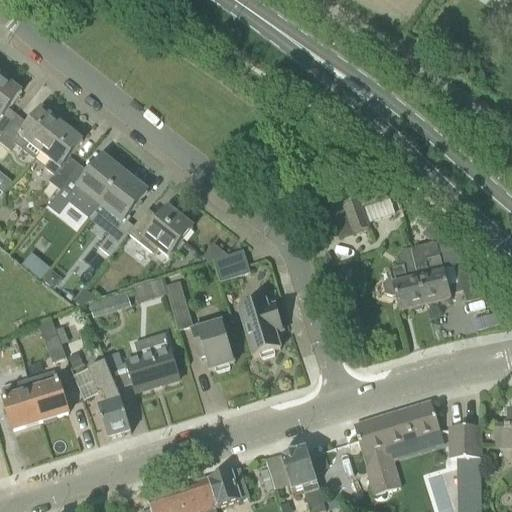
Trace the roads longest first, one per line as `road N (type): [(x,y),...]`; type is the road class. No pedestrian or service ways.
road 1 (residential): [(341,402),(296,256),(273,226),(0,10)]
road 2 (secondary): [(511,226),(365,97),(226,0)]
road 3 (residential): [(0,509),(341,402)]
road 4 (unclassified): [(511,131),(312,0)]
road 5 (residential): [(341,402),(511,360)]
